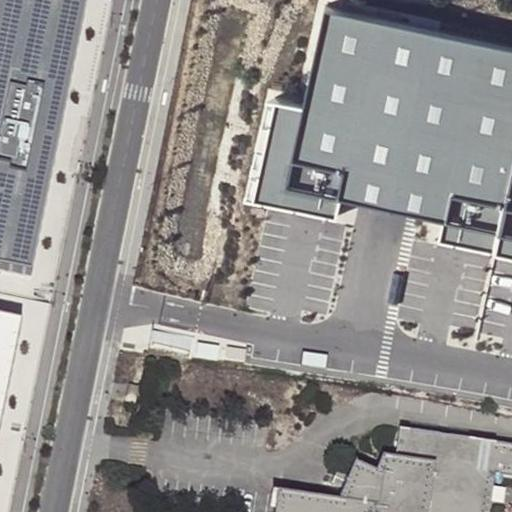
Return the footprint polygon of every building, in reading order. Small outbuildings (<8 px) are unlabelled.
[(84,9),(39,0),(0,0),(0,271),(30,277),(84,9)] [(511,45),(325,4),(304,104),(275,97),(252,197),(336,216),(342,196),(443,218),(438,239),(511,255),(511,45)] [(0,433),(22,325),(0,320),(0,433)] [(182,340),(152,333),(150,344),(180,350),(182,340)] [(219,352),(196,349),(194,362),(217,365),(219,352)] [(246,352),(226,351),(225,362),(245,363),(246,352)] [(123,403),(135,405),(137,387),(129,386),(128,396),(124,396),(123,403)] [(511,448),(401,433),(396,462),(391,461),(383,511),(490,511),(495,478),(511,480),(511,448)] [(357,468),(351,481),(347,491),(342,504),(279,495),(276,511),(383,511),(391,461),(384,461),(377,475),(357,468)] [(334,485),(347,491),(351,481),(338,475),(334,485)]
